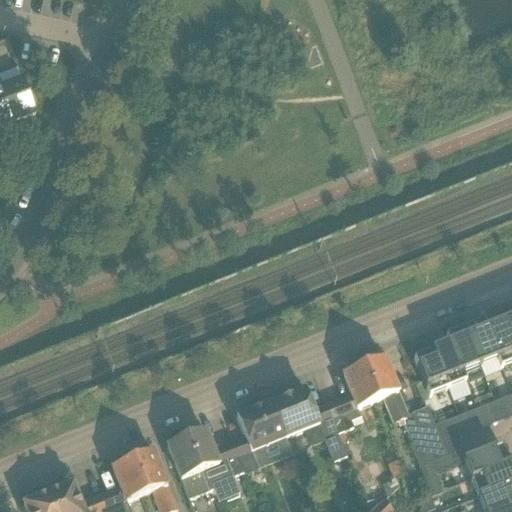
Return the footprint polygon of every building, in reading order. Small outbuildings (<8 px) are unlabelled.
[(185,0),(181,12),(201,18),(207,0),(185,0)] [(20,83),(1,90),(21,144),(30,140),(23,122),(33,118),(20,83)] [(21,144),(1,90),(0,90),(0,130),(4,129),(11,147),(21,144)] [(511,348),(511,321),(503,325),(511,348)] [(511,366),(511,348),(503,325),(485,332),(482,323),(481,324),(500,371),(511,366)] [(500,371),(481,324),(463,331),(479,370),(496,363),(500,371)] [(479,370),(463,331),(446,338),(465,385),(462,376),(479,370)] [(465,385),(446,338),(445,338),(449,347),(431,354),(447,392),(465,385)] [(447,392),(431,354),(413,361),(429,400),(447,392)] [(441,448),(434,429),(428,414),(407,422),(384,364),(363,372),(377,406),(383,404),(393,429),(401,426),(430,492),(424,495),(427,503),(430,502),(441,497),(433,477),(435,477),(430,466),(446,460),(441,448)] [(377,406),(363,372),(343,380),(351,401),(326,411),(337,440),(353,433),(350,426),(360,422),(357,414),(377,406)] [(305,395),(271,409),(284,444),(317,431),(332,466),(346,461),(337,440),(326,411),(313,416),(305,395)] [(244,443),(231,448),(243,478),(244,480),(246,480),(257,475),(250,457),(284,444),(271,409),(236,423),(244,443)] [(490,428),(483,409),(476,412),(483,431),(490,428)] [(483,431),(476,412),(468,415),(476,434),(483,431)] [(451,444),(443,425),(434,429),(441,448),(451,444)] [(204,436),(186,443),(207,497),(213,495),(235,486),(233,482),(243,478),(231,448),(216,454),(216,452),(211,454),(204,436)] [(186,443),(167,451),(177,476),(188,504),(207,497),(200,478),(186,443)] [(456,456),(451,444),(441,448),(446,460),(456,456)] [(470,483),(509,468),(501,449),(462,465),(470,483)] [(174,511),(152,457),(131,465),(146,500),(152,497),(157,511),(174,511)] [(129,511),(127,507),(146,500),(131,465),(111,473),(119,493),(94,503),(98,511),(129,511)] [(387,468),(392,482),(401,479),(396,465),(387,468)] [(477,501),(511,487),(511,476),(509,468),(470,483),(477,501)] [(481,511),(500,511),(511,507),(511,487),(477,501),(481,511)] [(98,511),(94,503),(80,508),(72,488),(47,498),(52,511),(98,511)] [(52,511),(47,498),(23,508),(24,511),(52,511)] [(434,511),(430,502),(427,503),(423,505),(420,511),(434,511)]
